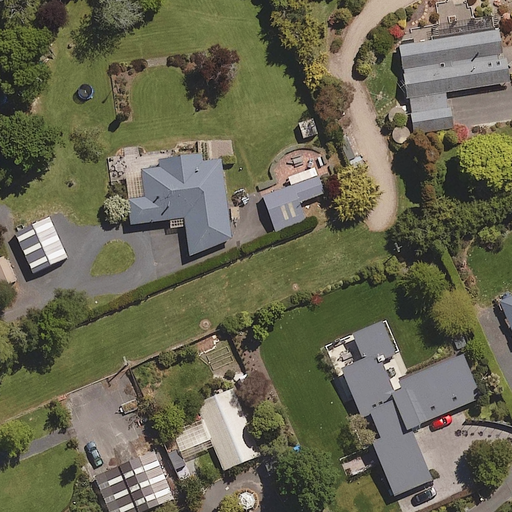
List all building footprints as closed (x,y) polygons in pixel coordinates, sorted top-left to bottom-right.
[(507,86),(499,33),(399,49),(413,137),(453,131),(447,96),(507,86)] [(318,136),(313,120),(298,124),(303,141),(318,136)] [(203,166),(202,160),(160,166),(161,174),(126,178),(132,229),(171,224),(172,231),(188,229),(192,259),(232,242),(221,164),(203,166)] [(324,196),(317,178),(262,200),(276,234),(306,222),(299,206),(324,196)] [(9,265),(0,269),(0,283),(3,291),(18,284),(9,265)] [(511,293),(499,299),(511,331),(511,293)] [(498,335),(487,305),(476,309),(487,340),(498,335)] [(340,364),(346,378),(338,381),(348,404),(355,400),(394,493),(431,477),(409,425),(479,396),(461,351),(390,381),(380,358),(395,352),(381,318),(352,330),(362,355),(340,364)] [(225,347),(210,354),(216,369),(232,362),(225,347)] [(185,465),(217,453),(223,470),(261,456),(233,386),(196,401),(203,418),(171,430),(185,465)] [(130,511),(174,494),(154,446),(95,471),(112,511),(130,511)]
